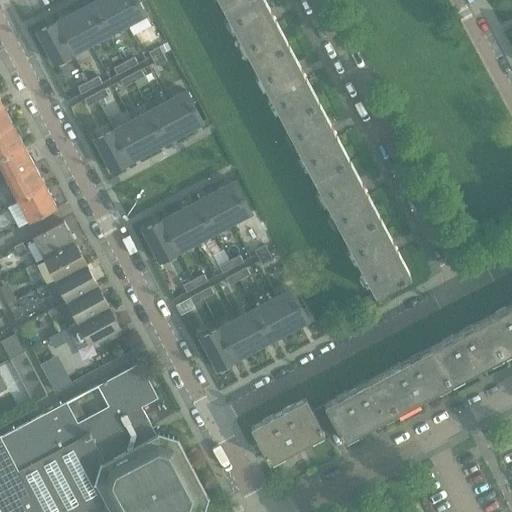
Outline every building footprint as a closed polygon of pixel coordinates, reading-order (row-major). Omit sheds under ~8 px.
[(113,0),(99,0),(93,3),(110,35),(127,25),(113,0)] [(138,0),(113,0),(127,25),(146,15),(138,0)] [(289,44),(277,21),(265,0),(232,0),(223,5),(253,63),(289,44)] [(93,3),(75,13),(92,44),(110,35),(93,3)] [(75,13),(57,23),(74,54),(92,44),(75,13)] [(57,23),(38,33),(54,64),(74,54),(57,23)] [(158,48),(161,55),(172,49),(168,42),(158,48)] [(319,102),(308,80),(289,44),(253,63),(284,120),(319,102)] [(161,55),(165,62),(176,56),(172,49),(161,55)] [(124,63),(128,69),(138,63),(135,57),(124,63)] [(124,63),(114,68),(118,75),(128,69),(124,63)] [(141,69),(131,75),(135,82),(145,76),(141,69)] [(121,81),(124,88),(135,82),(131,75),(121,81)] [(88,82),(92,89),(102,83),(99,76),(88,82)] [(88,82),(78,88),(82,94),(92,89),(88,82)] [(95,95),(98,101),(109,95),(105,89),(95,95)] [(186,90),(167,100),(184,131),(203,121),(186,90)] [(88,107),(98,101),(95,95),(85,100),(88,107)] [(167,100),(150,110),(167,141),(184,131),(167,100)] [(350,160),(338,137),(319,102),(284,120),(315,178),(350,160)] [(0,131),(13,125),(3,105),(0,106),(0,131)] [(150,110),(132,119),(148,151),(167,141),(150,110)] [(132,119),(114,129),(131,160),(148,151),(132,119)] [(0,158),(24,146),(13,125),(0,131),(0,158)] [(114,129),(94,139),(111,171),(131,160),(114,129)] [(0,184),(8,181),(35,166),(24,146),(0,158),(0,184)] [(381,217),(369,195),(350,160),(315,178),(345,236),(381,217)] [(46,187),(35,166),(8,181),(19,201),(46,187)] [(235,181),(216,191),(233,223),(252,212),(235,181)] [(57,208),(46,187),(19,201),(30,223),(57,208)] [(216,191),(199,201),(215,232),(233,223),(216,191)] [(199,201),(180,210),(197,242),(215,232),(199,201)] [(180,210),(163,220),(179,251),(197,242),(180,210)] [(411,275),(399,253),(381,217),(345,236),(376,294),(411,275)] [(75,243),(63,220),(33,236),(45,259),(75,243)] [(163,220),(143,230),(160,262),(179,251),(163,220)] [(274,240),(263,246),(267,253),(277,247),(274,240)] [(28,253),(23,242),(14,247),(19,258),(28,253)] [(86,264),(75,243),(45,259),(56,280),(86,264)] [(267,253),(271,260),(281,254),(277,247),(267,253)] [(233,267),(244,262),(240,255),(229,261),(233,267)] [(229,261),(219,266),(223,273),(233,267),(229,261)] [(40,275),(34,264),(25,269),(31,280),(40,275)] [(98,285),(86,264),(56,280),(37,290),(42,301),(51,296),(50,294),(61,288),(68,301),(98,285)] [(246,267),(236,273),(240,280),(250,274),(246,267)] [(236,273),(226,279),(229,285),(240,280),(236,273)] [(204,274),(193,280),(197,287),(207,281),(204,274)] [(183,286),(187,292),(197,287),(193,280),(183,286)] [(109,307),(98,285),(68,301),(79,323),(109,307)] [(211,287),(200,292),(204,299),(214,293),(211,287)] [(292,288),(273,299),(289,330),(308,320),(292,288)] [(190,298),(194,305),(204,299),(200,292),(190,298)] [(273,299),(255,308),(272,339),(289,330),(273,299)] [(511,349),(511,305),(484,320),(504,354),(511,349)] [(121,328),(109,307),(79,323),(48,338),(54,349),(72,339),(78,351),(121,328)] [(62,318),(57,307),(48,311),(54,322),(62,318)] [(255,308),(237,318),(254,349),(272,339),(255,308)] [(237,318),(219,327),(236,359),(254,349),(237,318)] [(504,354),(484,320),(431,348),(448,383),(504,354)] [(216,369),(236,359),(219,327),(200,338),(216,369)] [(448,383),(431,348),(378,376),(395,411),(448,383)] [(25,352),(10,360),(22,381),(36,373),(25,352)] [(60,353),(43,362),(57,389),(74,380),(60,353)] [(0,436),(0,435),(0,510),(1,511),(82,511),(105,500),(110,511),(202,511),(207,497),(209,498),(209,496),(207,496),(184,452),(180,445),(179,443),(179,441),(159,434),(157,436),(155,433),(153,429),(151,426),(142,408),(158,399),(139,364),(98,386),(109,407),(86,419),(76,398),(1,437),(0,436)] [(395,411),(378,376),(324,404),(337,427),(343,439),(395,411)] [(325,433),(312,410),(306,399),(251,427),(269,463),(325,433)] [(337,427),(324,404),(312,410),(325,433),(337,427)]
